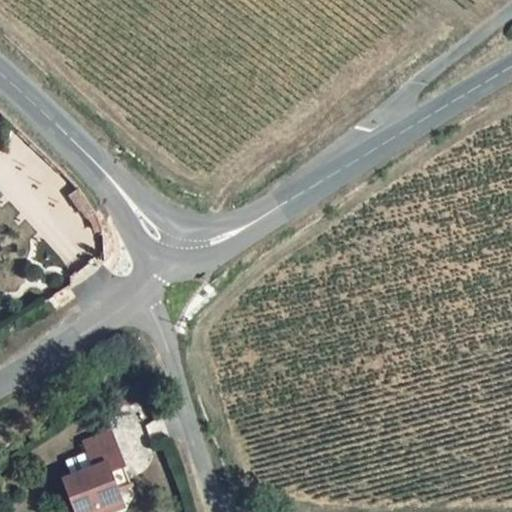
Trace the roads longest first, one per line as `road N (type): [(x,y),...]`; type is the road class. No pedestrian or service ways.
road 1 (tertiary): [(0,82),(177,254)]
road 2 (unclassified): [(326,174),(421,83),(511,13)]
road 3 (unclassified): [(145,295),(220,511)]
road 4 (tertiary): [(511,70),(326,174)]
road 5 (tertiary): [(326,174),(255,219),(177,254)]
road 6 (tertiary): [(145,295),(0,381)]
